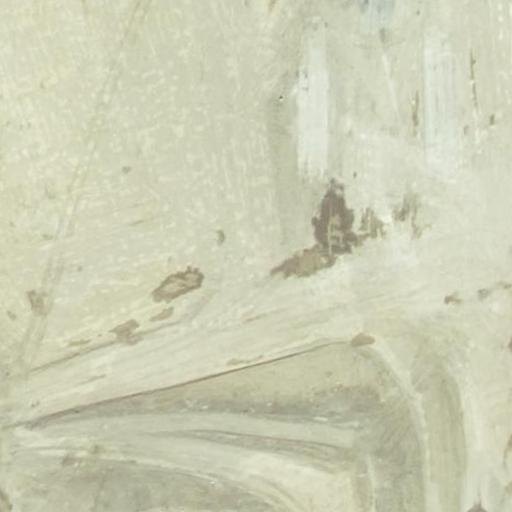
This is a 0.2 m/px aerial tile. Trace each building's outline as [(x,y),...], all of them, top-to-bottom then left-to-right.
[(91,0),(66,0),(75,34),(99,28),(91,0)] [(499,58),(501,28),(476,27),(475,57),(499,58)] [(402,143),(404,166),(429,164),(427,141),(402,143)] [(351,163),(332,166),(334,187),(354,184),(351,163)] [(240,216),(221,228),(236,250),(255,238),(240,216)] [(284,247),(303,247),(303,229),(283,229),(284,247)] [(330,252),(355,255),(358,235),(333,232),(330,252)] [(0,312),(24,307),(16,276),(0,280),(0,312)] [(396,286),(372,286),(373,312),(397,312),(396,286)] [(97,400),(116,394),(103,356),(85,362),(97,400)] [(148,366),(132,386),(158,406),(174,386),(148,366)] [(69,414),(84,411),(79,386),(63,390),(69,414)] [(430,397),(432,421),(461,419),(459,395),(430,397)] [(0,472),(12,469),(2,438),(0,439),(0,472)] [(103,489),(110,511),(137,511),(129,482),(103,489)]
